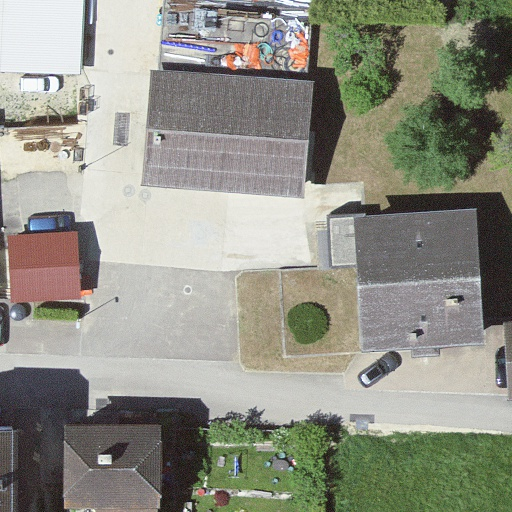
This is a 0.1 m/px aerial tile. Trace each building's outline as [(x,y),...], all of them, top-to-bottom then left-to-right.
[(0,0),(0,65),(76,69),(78,0),(0,0)] [(162,0),(147,176),(298,187),(311,0),(162,0)] [(365,265),(369,339),(413,337),(415,351),(436,350),(437,336),(475,335),(467,215),(364,222),(363,212),(326,215),(328,267),(365,265)] [(72,234),(11,237),(15,296),(74,293),(72,234)] [(69,427),(69,511),(155,511),(155,415),(95,413),(95,427),(69,427)] [(10,511),(11,427),(0,426),(0,511),(10,511)]
